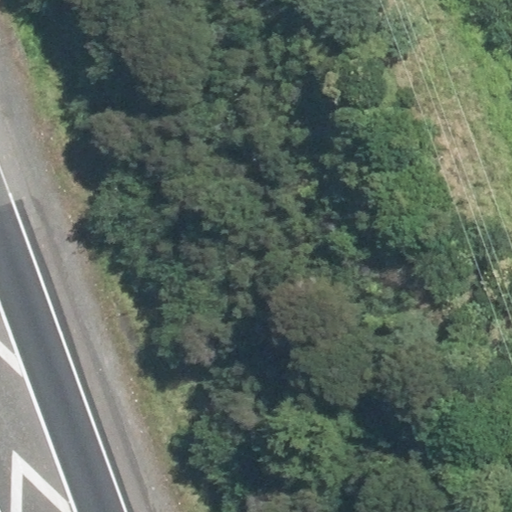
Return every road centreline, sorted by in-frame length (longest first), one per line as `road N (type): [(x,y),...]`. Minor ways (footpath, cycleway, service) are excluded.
road 1 (motorway): [(0,230),(103,511)]
road 2 (track): [(438,0),(511,168)]
